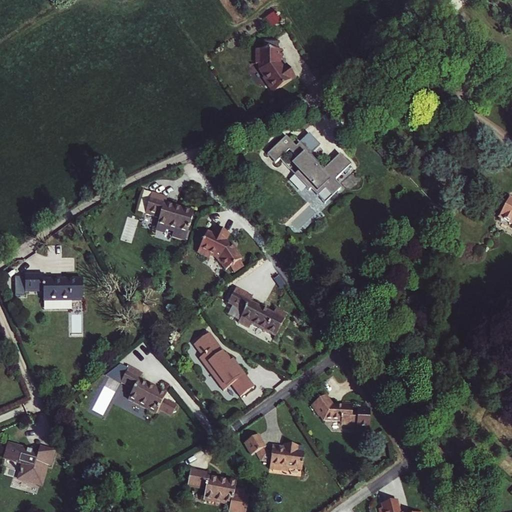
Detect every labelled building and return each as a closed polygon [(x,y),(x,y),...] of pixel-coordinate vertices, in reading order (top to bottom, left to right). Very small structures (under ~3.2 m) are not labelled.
[(287,45),(261,46),(261,61),(265,61),(265,66),(270,74),(270,77),(276,84),(277,83),(281,88),(301,72),(292,60),(289,62),(288,63),(285,59),(284,55),(286,55),(287,55),(287,45)] [(325,204),(340,188),(335,182),(351,166),(341,153),(324,170),(311,156),(321,144),(309,133),(295,147),(285,137),(267,154),(275,164),(279,160),(309,191),(312,189),(325,204)] [(155,228),(184,236),(191,216),(162,207),(164,201),(149,197),(143,218),(157,222),(155,228)] [(511,198),(510,197),(498,216),(511,224),(511,198)] [(238,264),(240,262),(243,261),(237,252),(236,253),(230,246),(226,243),(229,237),(216,230),(212,237),(208,234),(198,254),(210,261),(211,258),(217,260),(226,273),(230,269),(233,274),(241,268),(238,264)] [(42,291),(43,300),(82,297),(81,277),(42,280),(41,272),(22,274),(23,292),(42,291)] [(274,339),(284,318),(273,313),(270,319),(247,307),(249,302),(233,294),(226,307),(243,316),(237,328),(249,334),(251,328),(274,339)] [(222,357),(206,334),(198,340),(200,342),(193,346),(201,358),(197,361),(209,376),(211,374),(224,392),(229,387),(234,393),(236,391),(240,398),(252,389),(236,368),(234,369),(224,355),(222,357)] [(131,397),(142,403),(158,411),(169,391),(158,385),(142,377),(144,373),(130,365),(122,380),(127,383),(135,388),(131,397)] [(326,395),(312,405),(319,415),(320,415),(324,420),(342,421),(341,425),(370,427),(371,410),(354,409),(354,402),(343,401),(343,404),(332,404),(326,395)] [(257,442),(245,455),(255,464),(258,461),(266,469),(271,469),(271,472),(283,473),(283,470),(298,472),(300,458),(292,457),(293,450),(284,449),(284,453),(273,452),(272,455),(271,455),(257,442)] [(39,453),(12,444),(7,461),(25,466),(20,480),(43,487),(48,469),(51,469),(56,453),(41,448),(39,453)] [(232,505),(237,483),(209,477),(210,473),(192,469),(188,485),(208,490),(206,500),(232,505)] [(402,511),(399,500),(384,504),(385,508),(381,509),(381,511),(402,511)]
